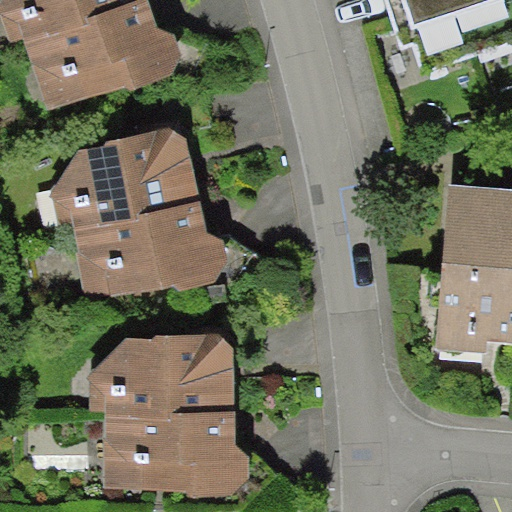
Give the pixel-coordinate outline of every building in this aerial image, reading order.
[(0,0),(0,13),(14,20),(25,46),(82,26),(85,11),(116,0),(0,0)] [(25,46),(22,47),(46,117),(165,75),(174,46),(147,26),(135,0),(116,0),(85,11),(82,26),(25,46)] [(511,0),(378,0),(404,81),(511,47),(511,0)] [(66,205),(72,230),(194,203),(189,178),(192,157),(175,125),(76,147),(47,193),(66,205)] [(511,186),(444,182),(429,344),(511,351),(511,186)] [(194,203),(72,230),(86,294),(158,278),(172,286),(211,278),(223,254),(199,228),(194,203)] [(224,334),(121,335),(83,375),(98,389),(100,424),(158,422),(170,404),(225,403),(224,334)] [(158,424),(97,425),(98,493),(223,492),(243,476),(243,453),(227,437),(226,405),(172,406),(158,424)]
